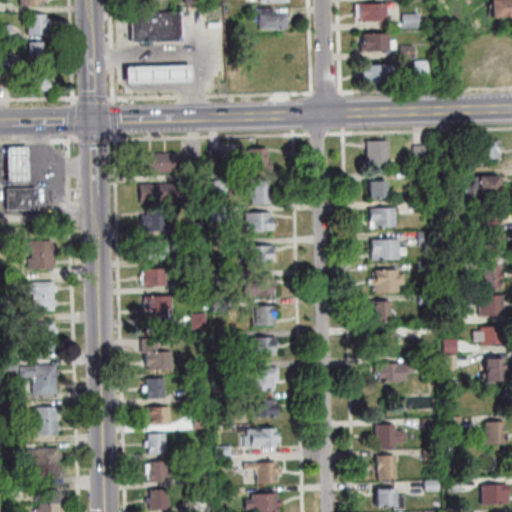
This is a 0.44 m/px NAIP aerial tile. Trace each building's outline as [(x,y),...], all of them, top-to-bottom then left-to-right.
[(511,13),(511,0),(490,0),(491,14),(511,13)] [(356,18),(361,18),(361,21),(387,20),(386,3),(358,4),(355,4),(356,18)] [(287,29),(261,30),(260,7),(273,7),(274,14),(287,14),(287,29)] [(133,42),(133,13),(181,12),(182,41),(152,42),(152,45),(141,45),(141,42),(133,42)] [(46,17),(49,17),(49,24),(48,24),(48,29),(46,29),(46,34),(28,34),(29,13),(46,13),(46,17)] [(402,29),(419,28),(419,13),(402,14),(402,29)] [(12,39),(0,39),(0,24),(12,24),(12,39)] [(360,42),(360,49),(363,49),(363,50),(390,50),(390,49),(396,48),(396,39),(390,39),(390,32),(363,33),(363,42),(360,42)] [(29,41),(47,41),(47,44),(50,44),(50,57),(47,57),(47,61),(28,61),(29,41)] [(415,58),(415,45),(400,45),(400,58),(415,58)] [(0,52),(12,52),(13,66),(0,66),(0,52)] [(429,75),(429,60),(414,60),(415,76),(429,75)] [(127,65),(192,63),(192,80),(127,82),(127,65)] [(389,81),(389,76),(395,76),(395,64),(366,64),(366,66),(361,66),(361,75),(366,75),(366,81),(389,81)] [(0,87),(0,70),(13,70),(14,87),(0,87)] [(50,72),(50,90),(27,90),(27,72),(50,72)] [(389,168),(367,169),(367,142),(388,141),(389,168)] [(498,159),(476,159),(475,141),(498,141),(498,159)] [(427,144),(428,162),(415,162),(414,145),(427,144)] [(450,144),(451,159),(438,159),(437,145),(450,144)] [(29,179),(8,179),(7,145),(28,145),(29,179)] [(251,172),(250,150),(268,149),(268,162),(273,162),(273,171),(251,172)] [(212,165),(212,151),(221,151),(221,164),(212,165)] [(181,171),(140,173),(140,153),(180,152),(181,171)] [(415,169),(427,169),(428,180),(415,180),(415,169)] [(472,183),(479,182),(479,175),(498,174),(499,194),(472,195),(472,183)] [(227,180),(227,195),(213,196),(213,181),(227,180)] [(253,205),(252,196),(246,196),(246,188),(252,187),(252,181),(270,180),(270,188),(273,188),(273,204),(253,205)] [(392,198),(370,198),(369,181),(386,180),(386,190),(392,190),(392,198)] [(141,203),(140,185),(178,184),(178,202),(141,203)] [(37,210),(9,210),(8,191),(36,190),(37,210)] [(415,201),(429,200),(429,211),(416,211),(415,201)] [(370,209),(394,208),(395,228),(371,229),(370,209)] [(171,230),(149,231),(149,226),(143,227),(142,217),(148,216),(148,210),(170,209),(171,230)] [(212,209),(226,209),(226,223),(213,223),(212,209)] [(247,231),(246,213),(270,212),(270,217),(273,217),(274,231),(247,231)] [(486,229),(486,214),(502,213),(503,228),(486,229)] [(203,235),(188,236),(187,224),(203,223),(203,235)] [(419,247),(418,233),(432,232),(433,247),(419,247)] [(502,253),(476,254),(476,242),(482,242),(482,234),(501,233),(502,253)] [(371,241),(399,240),(399,249),(405,248),(405,256),(399,256),(399,260),(372,261),(371,241)] [(32,256),(32,252),(29,252),(29,241),(53,241),(53,255),(32,256)] [(144,258),(143,242),(178,241),(179,249),(170,250),(170,257),(144,258)] [(277,262),(245,264),(244,248),(276,247),(277,262)] [(182,264),(182,253),(195,253),(195,263),(182,264)] [(29,270),(29,259),(33,259),(32,256),(53,255),(53,269),(29,270)] [(420,275),(420,264),(433,263),(433,274),(420,275)] [(482,290),(481,264),(502,264),(502,279),(500,279),(501,289),(482,290)] [(166,286),(145,287),(144,270),(166,269),(166,286)] [(376,293),(375,271),(398,271),(398,275),(403,275),(403,285),(398,285),(398,293),(376,293)] [(205,291),(191,291),(191,276),(204,276),(205,291)] [(271,296),(243,297),(242,281),(275,280),(275,287),(271,287),(271,296)] [(54,281),(54,295),(35,296),(35,292),(33,292),(33,281),(54,281)] [(419,294),(438,294),(438,304),(420,305),(419,294)] [(54,295),(54,310),(36,310),(35,296),(54,295)] [(503,315),(480,316),(479,297),(502,296),(503,315)] [(171,313),(146,314),(145,297),(171,297),(171,313)] [(213,302),(227,301),(227,312),(214,313),(213,302)] [(394,321),(374,322),(373,302),(388,301),(388,313),(394,312),(394,321)] [(252,308),(274,308),(275,326),(253,327),(252,308)] [(445,324),(444,309),(455,309),(455,323),(445,324)] [(193,329),(192,314),(206,314),(207,328),(193,329)] [(35,338),(35,335),(31,335),(31,324),(55,324),(55,338),(35,338)] [(433,324),(434,333),(422,334),(422,324),(433,324)] [(481,345),(481,342),(473,342),(473,332),(480,332),(480,327),(504,326),(504,336),(508,335),(509,344),(481,345)] [(377,355),(376,334),(393,333),(393,354),(377,355)] [(229,343),(215,343),(214,334),(228,334),(229,343)] [(277,337),(277,349),(274,349),(274,353),(250,354),(249,338),(277,337)] [(32,352),(32,342),(35,342),(35,338),(55,338),(55,352),(32,352)] [(150,370),(150,365),(146,365),(146,353),(142,353),(142,339),(158,339),(159,352),(172,352),(172,369),(150,370)] [(457,354),(444,354),(443,340),(457,340),(457,354)] [(5,349),(18,348),(18,358),(5,359),(5,349)] [(444,370),(443,356),(456,356),(456,369),(444,370)] [(420,370),(420,357),(435,357),(435,369),(433,369),(433,377),(422,377),(422,370),(420,370)] [(486,382),(485,358),(506,358),(506,372),(503,372),(503,381),(486,382)] [(18,361),(19,370),(5,371),(5,361),(18,361)] [(56,364),(57,379),(34,379),(34,377),(22,377),(21,368),(34,367),(34,365),(56,364)] [(377,382),(377,372),(374,372),(374,365),(411,364),(411,374),(405,374),(405,382),(377,382)] [(256,390),(256,367),(278,366),(279,379),(274,379),(275,389),(256,390)] [(148,399),(147,379),(164,378),(165,398),(148,399)] [(57,379),(57,393),(34,393),(34,392),(33,392),(33,384),(34,384),(34,379),(57,379)] [(190,402),(189,388),(204,387),(204,401),(190,402)] [(8,391),(22,390),(23,399),(8,400),(8,391)] [(216,406),(215,395),(228,395),(229,405),(216,406)] [(247,408),(247,400),(275,399),(275,402),(277,402),(277,417),(252,418),(251,407),(247,408)] [(58,407),(58,421),(37,421),(37,415),(34,415),(34,407),(58,407)] [(170,425),(148,426),(148,424),(143,424),(143,415),(147,415),(147,408),(169,407),(170,425)] [(209,429),(195,429),(195,416),(209,415),(209,429)] [(446,431),(446,418),(461,417),(461,430),(446,431)] [(437,419),(438,429),(423,430),(422,419),(437,419)] [(58,421),(58,435),(34,435),(34,426),(38,426),(37,421),(58,421)] [(504,444),(485,445),(485,423),(504,422),(504,444)] [(394,425),(394,431),(405,430),(405,442),(395,442),(395,449),(376,449),(375,426),(394,425)] [(277,429),(277,433),(278,433),(279,441),(277,441),(277,448),(245,449),(244,437),(248,437),(248,430),(277,429)] [(26,432),(26,443),(13,443),(13,432),(26,432)] [(166,454),(149,455),(149,434),(165,434),(166,454)] [(231,446),(231,455),(217,456),(217,446),(231,446)] [(38,463),(38,448),(59,448),(59,462),(38,463)] [(424,450),(438,450),(439,461),(425,462),(424,450)] [(377,456),(395,456),(396,480),(378,480),(377,456)] [(218,458),(232,457),(232,468),(218,468),(218,458)] [(38,477),(38,463),(59,462),(60,476),(38,477)] [(150,482),(149,462),(166,462),(167,481),(150,482)] [(245,464),(277,463),(277,468),(280,468),(280,475),(277,475),(278,483),(258,484),(258,469),(245,469),(245,464)] [(206,486),(192,486),(192,472),(205,471),(206,486)] [(461,493),(447,493),(446,480),(460,480),(461,493)] [(438,481),(439,492),(425,492),(425,482),(438,481)] [(482,505),(482,486),(508,485),(509,504),(482,505)] [(394,488),(395,497),(403,497),(403,509),(394,509),(394,506),(377,507),(376,489),(394,488)] [(169,509),(151,510),(150,490),(168,490),(169,509)] [(39,505),(39,501),(36,501),(36,491),(59,491),(60,505),(39,505)] [(278,493),(278,499),(281,499),(281,506),(279,506),(279,511),(254,511),(254,507),(246,507),(246,500),(253,500),(253,494),(278,493)] [(195,511),(195,501),(208,501),(208,511),(195,511)]
